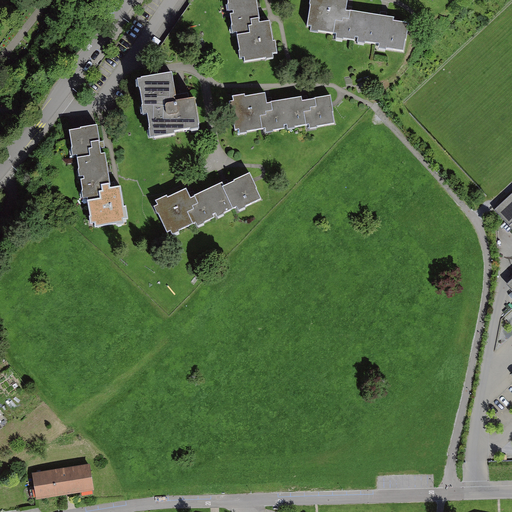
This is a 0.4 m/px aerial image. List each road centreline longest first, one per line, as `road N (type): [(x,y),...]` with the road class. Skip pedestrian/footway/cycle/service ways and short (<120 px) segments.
road 1 (residential): [(511,493),(179,502),(102,511)]
road 2 (residential): [(0,168),(130,0)]
